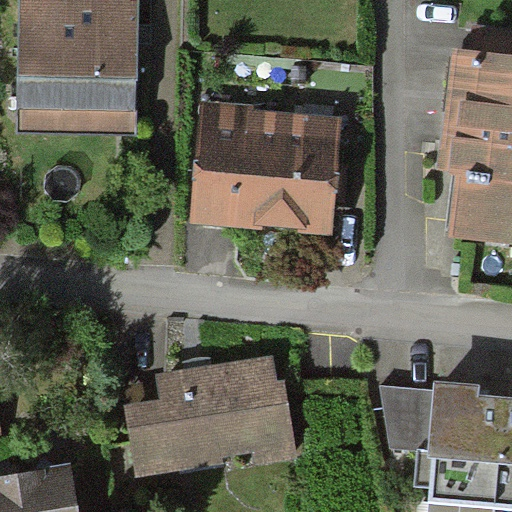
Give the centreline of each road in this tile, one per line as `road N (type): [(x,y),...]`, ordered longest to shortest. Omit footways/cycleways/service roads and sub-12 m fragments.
road 1 (residential): [(511,321),(0,277)]
road 2 (unknown): [(404,311),(430,0)]
